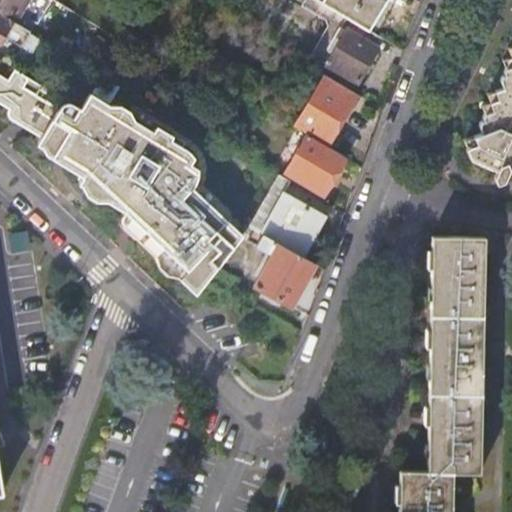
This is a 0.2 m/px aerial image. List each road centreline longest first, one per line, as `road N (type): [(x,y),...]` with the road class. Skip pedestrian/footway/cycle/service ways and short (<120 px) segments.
road 1 (residential): [(259,418),(298,410),(449,0)]
road 2 (residential): [(39,511),(124,284)]
road 3 (residential): [(259,418),(124,284)]
road 4 (residential): [(0,167),(124,284)]
